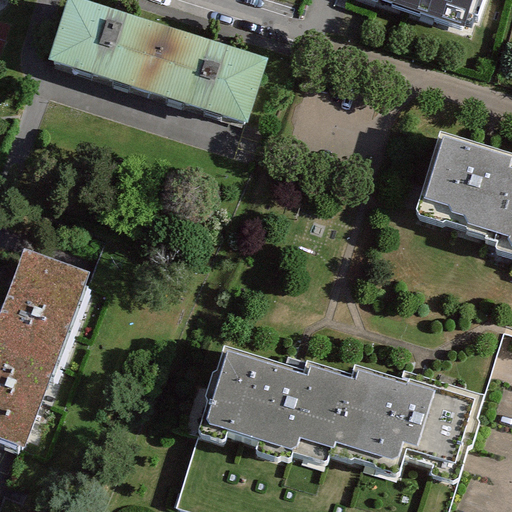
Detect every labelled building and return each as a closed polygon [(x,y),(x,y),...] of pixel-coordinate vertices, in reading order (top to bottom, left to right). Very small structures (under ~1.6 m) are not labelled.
[(274,64),(71,0),(70,0),(52,60),(255,125),(274,64)] [(382,0),(469,31),(479,0),(382,0)] [(511,170),(442,147),(421,208),(468,224),(464,234),(511,250),(511,259),(511,260),(511,170)] [(94,279),(29,254),(0,330),(0,441),(29,452),(94,279)] [(310,382),(230,358),(181,511),(455,511),(491,396),(413,372),(410,383),(361,368),(358,378),(315,365),(310,382)]
